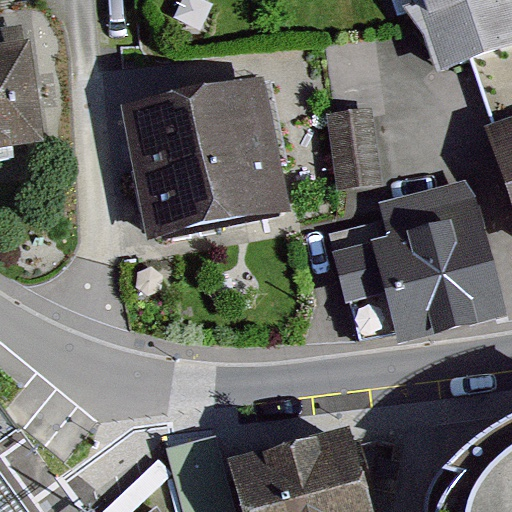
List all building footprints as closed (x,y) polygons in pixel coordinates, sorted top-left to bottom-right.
[(511,0),(438,0),(467,81),(511,65),(511,0)] [(57,54),(0,61),(0,167),(71,158),(57,54)] [(420,113),(424,68),(338,60),(334,105),(420,113)] [(275,89),(136,121),(164,244),(303,212),(275,89)] [(378,121),(338,128),(350,192),(390,185),(378,121)] [(511,137),(498,142),(511,185),(511,137)] [(511,313),(511,307),(475,197),(332,245),(353,308),(411,289),(429,342),(511,313)] [(511,511),(511,431),(500,436),(454,469),(431,500),(448,511),(447,511),(511,511)] [(372,511),(356,450),(249,477),(258,511),(372,511)]
